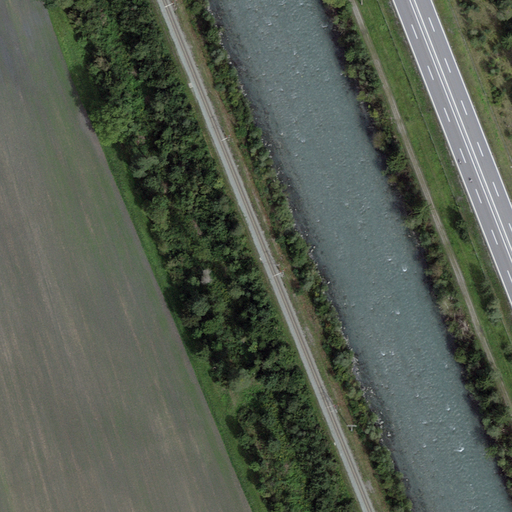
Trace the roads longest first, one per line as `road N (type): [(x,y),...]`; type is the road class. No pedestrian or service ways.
road 1 (trunk): [(402,0),(511,281)]
road 2 (trunk): [(511,230),(422,0)]
